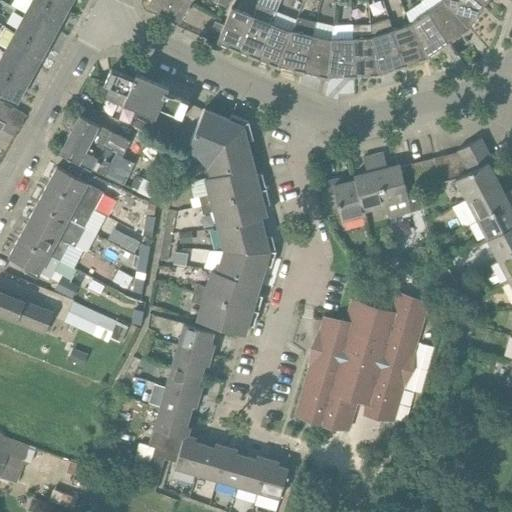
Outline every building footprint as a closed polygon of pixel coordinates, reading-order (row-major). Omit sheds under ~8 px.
[(33,0),(25,14),(56,31),(66,13),(42,0),(33,0)] [(42,0),(66,13),(72,0),(42,0)] [(180,22),(191,3),(185,0),(149,0),(147,4),(180,22)] [(219,0),(218,4),(225,8),(229,1),(228,0),(219,0)] [(488,7),(486,5),(478,0),(443,0),(443,1),(444,1),(471,26),(481,15),(481,16),(488,7)] [(473,28),(471,26),(444,1),(428,12),(451,43),(452,42),(451,42),(463,34),(464,35),(473,28)] [(228,48),(238,52),(251,16),(231,8),(224,26),(220,34),(217,42),(228,47),(228,48)] [(443,48),(451,43),(428,12),(409,24),(410,25),(430,59),(431,59),(430,56),(442,48),(443,48)] [(46,49),(56,31),(25,14),(16,32),(46,49)] [(258,60),(271,25),(251,16),(238,52),(239,51),(248,55),(248,56),(258,60)] [(220,34),(224,26),(216,22),(212,31),(220,34)] [(278,68),(279,66),(290,33),(271,25),(258,60),(259,59),(268,63),(268,64),(278,68)] [(420,62),(430,59),(410,25),(392,31),(405,67),(407,66),(406,65),(420,61),(420,62)] [(293,71),(303,73),(312,36),(291,31),(290,33),(279,66),(294,70),(293,71)] [(396,69),(405,67),(392,31),(371,38),(371,39),(381,76),(382,76),(382,73),(396,69)] [(37,67),(46,49),(16,32),(6,50),(37,67)] [(318,77),(328,79),(330,41),(312,36),(303,73),(304,73),(304,72),(318,76),(318,77)] [(345,77),(353,77),(352,39),(330,40),(330,41),(328,79),(329,79),(330,77),(345,76),(345,77)] [(371,76),(381,76),(371,39),(352,39),(353,77),(356,77),(356,76),(371,75),(371,76)] [(0,70),(27,85),(37,67),(6,50),(0,60),(0,70)] [(123,104),(139,111),(152,81),(136,74),(134,79),(111,69),(104,86),(126,96),(123,104)] [(0,93),(17,103),(27,85),(0,70),(0,93)] [(139,111),(146,114),(147,115),(151,106),(182,120),(189,103),(166,93),(168,88),(152,81),(139,111)] [(209,170),(252,159),(247,142),(253,141),(248,122),(231,115),(229,120),(204,109),(187,150),(198,155),(203,161),(208,167),(209,170)] [(79,164),(90,169),(110,131),(80,115),(59,153),(79,164)] [(458,152),(460,162),(486,148),(481,138),(458,150),(458,152)] [(460,162),(464,175),(492,160),(486,148),(460,162)] [(407,192),(418,189),(411,164),(400,166),(400,164),(387,167),(383,152),(374,155),(386,206),(409,201),(407,192)] [(464,175),(460,162),(458,152),(446,155),(453,181),(455,180),(464,175)] [(365,212),(386,206),(374,155),(363,157),(366,172),(353,175),(354,180),(363,217),(366,216),(365,212)] [(441,184),(453,181),(446,155),(435,158),(441,184)] [(429,187),(441,184),(435,158),(423,161),(429,187)] [(213,213),(217,228),(260,218),(266,216),(264,207),(270,205),(266,190),(262,174),(256,176),(252,159),(209,170),(210,177),(205,178),(209,195),(198,198),(201,207),(203,215),(213,213)] [(465,201),(499,183),(493,172),(497,170),(492,160),(464,175),(455,180),(465,201)] [(418,189),(429,187),(423,161),(411,164),(418,189)] [(47,185),(78,201),(92,208),(102,190),(87,183),(57,167),(47,185)] [(342,222),(363,217),(354,180),(343,183),(342,178),(319,183),(325,209),(338,206),(342,222)] [(465,201),(476,221),(511,201),(511,189),(504,194),(499,183),(465,201)] [(68,219),(78,201),(47,185),(37,203),(68,219)] [(487,242),(511,228),(511,201),(476,221),(487,242)] [(58,238),(68,219),(37,203),(28,221),(58,238)] [(145,229),(155,229),(158,206),(150,203),(147,215),(145,229)] [(159,259),(168,261),(176,212),(168,210),(159,259)] [(271,267),(276,252),(271,237),(266,238),(263,228),(260,218),(217,228),(223,251),(218,268),(261,280),(265,266),(271,268),(271,267)] [(49,256),(58,238),(28,221),(18,240),(49,256)] [(511,228),(487,242),(497,261),(511,252),(511,228)] [(39,274),(49,256),(18,240),(8,258),(39,274)] [(138,258),(149,260),(151,247),(140,245),(138,258)] [(508,282),(511,279),(511,252),(497,261),(508,282)] [(136,271),(147,272),(149,260),(138,258),(136,271)] [(196,284),(193,293),(191,302),(201,305),(196,321),(244,335),(247,326),(253,328),(258,312),(262,297),(257,295),(261,280),(218,268),(217,273),(211,271),(206,288),(196,284)] [(132,291),(142,292),(144,280),(134,278),(132,291)] [(0,314),(45,334),(54,312),(26,301),(25,303),(0,292),(0,314)] [(295,414),(316,424),(317,424),(325,426),(325,427),(348,430),(356,404),(365,406),(363,415),(370,417),(370,418),(393,421),(403,388),(408,378),(404,376),(407,364),(412,364),(414,353),(427,306),(406,295),(406,296),(396,293),(390,312),(351,300),(345,321),(326,318),(318,345),(321,346),(318,355),(310,355),(295,414)] [(64,322),(109,342),(118,321),(73,301),(64,322)] [(133,322),(142,324),(145,312),(135,311),(133,322)] [(178,346),(211,355),(214,344),(210,343),(213,333),(184,324),(178,346)] [(141,340),(149,344),(155,333),(147,329),(141,340)] [(135,352),(143,356),(149,344),(141,340),(135,352)] [(171,366),(201,375),(204,365),(207,366),(211,355),(178,346),(171,366)] [(127,368),(135,372),(141,361),(133,357),(127,368)] [(165,387),(198,397),(202,386),(198,385),(201,375),(171,366),(165,387)] [(121,380),(129,384),(135,372),(127,368),(121,380)] [(159,408),(188,416),(191,407),(195,408),(198,397),(165,387),(159,408)] [(154,448),(152,456),(164,460),(176,463),(183,435),(187,436),(189,427),(186,426),(188,416),(159,408),(148,446),(154,448)] [(0,483),(8,487),(10,481),(15,483),(28,446),(0,435),(0,483)] [(174,468),(196,474),(204,445),(194,442),(195,438),(187,436),(183,435),(176,463),(174,468)] [(196,474),(216,480),(226,447),(215,444),(214,448),(204,445),(196,474)] [(216,480),(237,486),(246,457),(236,454),(237,451),(226,447),(216,480)] [(150,464),(162,467),(164,460),(152,456),(150,464)] [(237,486),(258,492),(268,459),(257,456),(255,460),(246,457),(237,486)] [(258,492),(279,499),(288,470),(277,466),(278,463),(268,459),(258,492)] [(147,472),(159,475),(162,467),(150,464),(147,472)] [(159,475),(147,472),(145,480),(157,483),(159,475)] [(157,483),(145,480),(142,488),(155,492),(157,483)]
